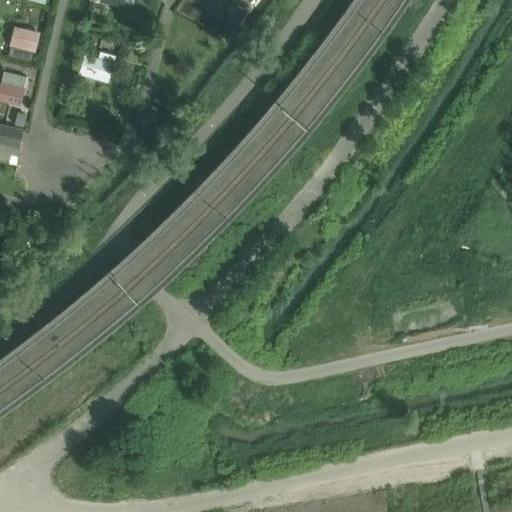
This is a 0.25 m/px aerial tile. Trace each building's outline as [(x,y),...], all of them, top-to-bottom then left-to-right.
[(114,15),(117,0),(93,0),(92,10),(114,15)] [(34,50),(38,32),(14,27),(10,44),(34,50)] [(108,80),(113,60),(88,54),(83,73),(108,80)] [(22,105),(26,88),(6,84),(0,82),(0,100),(2,101),(22,105)] [(17,156),(21,140),(23,131),(0,126),(0,163),(9,164),(17,165),(17,156)]
